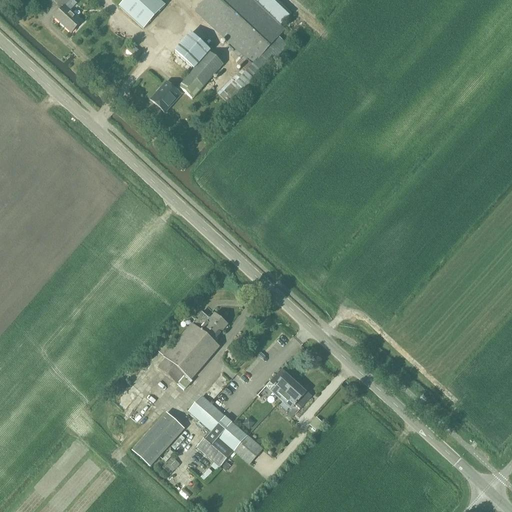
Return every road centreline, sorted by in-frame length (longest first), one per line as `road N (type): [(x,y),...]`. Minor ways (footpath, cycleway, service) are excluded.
road 1 (tertiary): [(489,492),(0,42)]
road 2 (track): [(455,401),(365,316),(339,318),(320,337)]
